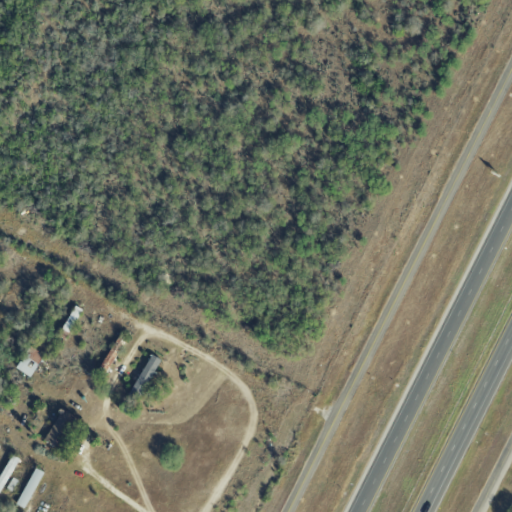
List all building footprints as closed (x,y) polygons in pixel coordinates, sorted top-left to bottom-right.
[(101,376),(126,339),(118,334),(94,371),(101,376)] [(43,355),(29,346),(14,368),(28,378),(43,355)] [(126,394),(135,400),(158,360),(149,354),(126,394)] [(76,418),(61,409),(42,439),(57,448),(76,418)] [(0,495),(18,459),(8,454),(0,471),(0,495)] [(25,509),(41,472),(31,468),(16,505),(25,509)]
